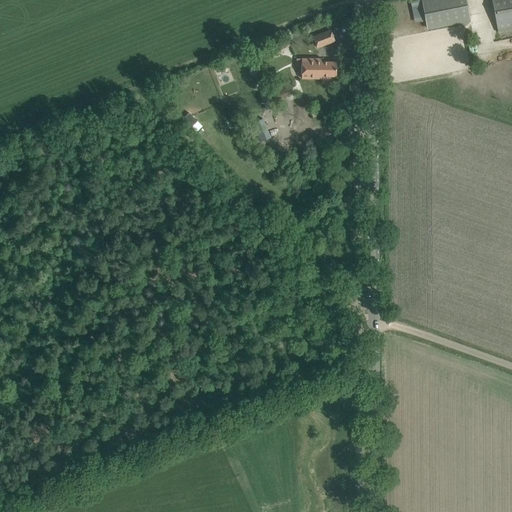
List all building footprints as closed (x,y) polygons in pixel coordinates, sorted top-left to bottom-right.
[(470,19),(469,16),(465,0),(421,0),(427,28),(470,19)] [(511,29),(511,0),(492,0),(498,32),(511,29)] [(334,41),(330,30),(313,37),(317,47),(334,41)] [(277,50),(290,45),(287,37),(274,42),(277,50)] [(302,58),(296,58),(296,67),(302,67),(302,78),(312,78),(322,78),(322,76),(336,76),(336,61),(322,61),(322,58),(302,58)] [(222,98),(258,87),(254,73),(218,85),(222,98)] [(261,95),(267,109),(296,97),(290,83),(261,95)] [(314,118),(322,113),(318,105),(309,110),(314,118)] [(296,126),(265,145),(271,157),(302,138),(296,126)] [(329,257),(334,252),(325,242),(319,248),(329,257)]
